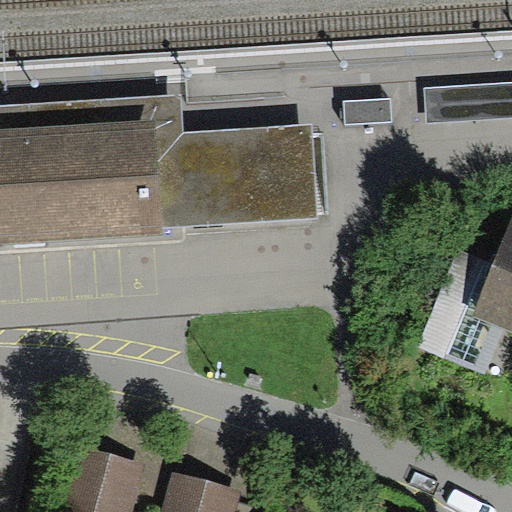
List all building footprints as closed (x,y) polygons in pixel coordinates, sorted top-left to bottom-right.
[(511,85),(424,91),(428,126),(511,119),(511,85)] [(392,98),(344,102),(345,129),(394,126),(392,98)] [(0,234),(149,228),(145,135),(0,140),(0,234)] [(179,174),(181,226),(311,222),(308,146),(308,136),(256,138),(257,171),(179,174)] [(511,220),(504,217),(458,338),(511,358),(511,220)] [(75,456),(62,511),(123,511),(133,469),(75,456)] [(226,511),(229,500),(166,484),(158,511),(226,511)]
